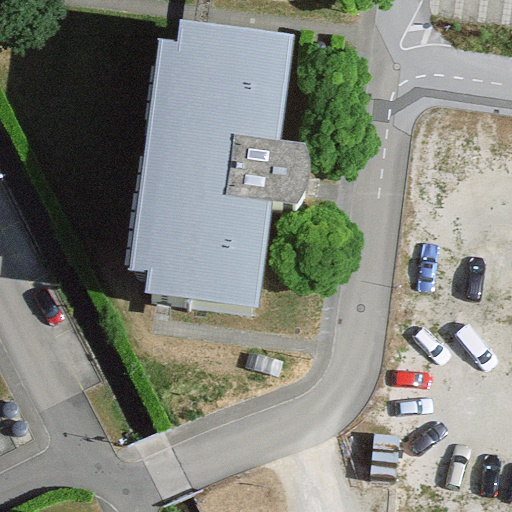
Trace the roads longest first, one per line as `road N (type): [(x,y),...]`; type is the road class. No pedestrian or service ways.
road 1 (residential): [(397,71),(355,373),(329,409),(145,477)]
road 2 (residential): [(82,451),(0,289)]
